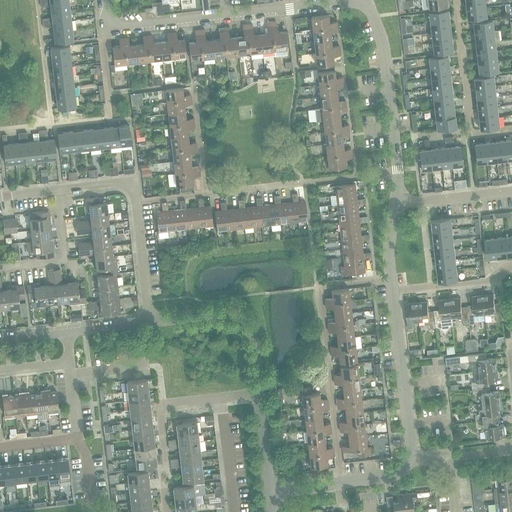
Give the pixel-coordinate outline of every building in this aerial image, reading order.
[(67,0),(50,2),(51,12),(70,10),(69,0),(67,0)] [(447,6),(446,0),(427,0),(428,8),(447,6)] [(464,6),(464,9),(485,7),(483,0),(465,0),(466,5),(464,6)] [(486,17),(485,7),(464,9),(465,13),(466,12),(467,19),(486,17)] [(71,20),(70,10),(51,12),(52,22),(71,20)] [(429,12),(430,23),(449,21),(448,10),(429,12)] [(311,17),(312,29),(337,26),(336,22),(329,22),(328,15),(311,17)] [(52,22),(54,32),(73,30),(71,20),(52,22)] [(473,22),(474,33),(493,31),(492,20),(473,22)] [(430,23),(431,33),(450,31),(449,21),(430,23)] [(276,25),(271,26),(274,51),(286,49),(284,32),(277,33),(276,25)] [(262,52),(274,51),(271,26),(267,27),(268,34),(260,35),(262,52)] [(312,29),(314,41),(331,39),(330,32),(337,31),(337,26),(312,29)] [(251,53),(262,52),(260,35),(253,35),(252,28),(248,29),(251,53)] [(239,54),(251,53),(248,29),(243,29),(244,36),(237,37),(239,54)] [(74,40),(73,30),(54,32),(55,43),(74,40)] [(215,57),(227,56),(224,31),(219,32),(220,39),(213,40),(215,57)] [(227,56),(239,54),(237,37),(229,38),(229,31),(224,31),(227,56)] [(451,41),(450,31),(431,33),(432,43),(451,41)] [(494,41),(493,31),(474,33),(475,43),(494,41)] [(162,59),(174,58),(171,33),(167,34),(167,41),(160,42),(162,59)] [(176,33),(171,33),(174,58),(186,56),(184,39),(177,40),(176,33)] [(202,58),(215,57),(213,40),(206,41),(205,33),(200,34),(202,58)] [(191,60),(202,58),(200,34),(195,35),(196,42),(189,43),(191,60)] [(138,62),(150,61),(147,36),(143,37),(144,44),(136,45),(138,62)] [(150,61),(162,59),(160,42),(153,43),(152,36),(147,36),(150,61)] [(126,63),(138,62),(136,45),(129,46),(128,38),(124,39),(126,63)] [(114,65),(126,63),(124,39),(119,39),(120,47),(112,48),(114,65)] [(314,41),(315,53),(339,50),(339,45),(332,46),(331,39),(314,41)] [(452,51),(451,41),(432,43),(434,53),(452,51)] [(475,43),(477,53),(495,51),(494,41),(475,43)] [(50,54),(50,58),(70,56),(69,45),(51,47),(51,54),(50,54)] [(339,50),(315,53),(316,65),(334,63),(333,56),(340,55),(339,50)] [(496,61),(495,51),(477,53),(478,63),(496,61)] [(52,61),(53,68),(72,66),(70,56),(50,58),(50,61),(52,61)] [(430,68),(449,66),(447,56),(429,58),(430,68)] [(497,71),(496,61),(478,63),(479,73),(497,71)] [(73,76),(72,66),(53,68),(54,74),(52,74),(52,78),(73,76)] [(431,78),(450,76),(449,66),(430,68),(431,78)] [(317,72),(319,84),(343,82),(342,77),(335,78),(334,70),(317,72)] [(54,81),(55,88),(74,86),(73,76),(52,78),(53,82),(54,81)] [(431,78),(432,89),(451,86),(450,76),(431,78)] [(473,85),(474,89),(494,86),(493,76),(474,78),(475,85),(473,85)] [(89,78),(79,81),(80,86),(90,83),(89,78)] [(319,84),(320,96),(337,94),(336,87),(344,86),(343,82),(319,84)] [(75,96),(74,86),(55,88),(56,94),(54,95),(55,98),(75,96)] [(433,99),(452,96),(451,86),(432,89),(433,99)] [(495,96),(494,86),(474,89),(474,92),(476,92),(477,98),(495,96)] [(167,102),(191,99),(191,94),(183,95),(182,88),(165,90),(167,102)] [(338,101),(337,94),(320,96),(321,108),(346,105),(345,101),(338,101)] [(76,106),(75,96),(55,98),(55,102),(57,102),(58,109),(76,106)] [(433,99),(434,109),(453,106),(452,96),(433,99)] [(476,105),(476,109),(496,106),(495,96),(477,98),(477,105),(476,105)] [(167,102),(168,113),(185,112),(184,104),(192,104),(191,99),(167,102)] [(321,108),(314,109),(316,121),(323,120),(340,118),(339,111),(346,110),(346,105),(321,108)] [(435,119),(454,116),(453,106),(434,109),(435,119)] [(497,116),(496,106),(476,109),(477,112),(478,112),(479,118),(497,116)] [(169,126),(194,123),(193,118),(186,119),(185,112),(168,113),(169,126)] [(455,127),(454,116),(435,119),(437,129),(455,127)] [(499,127),(497,116),(479,118),(480,129),(499,127)] [(323,120),(324,132),(349,129),(348,124),(341,125),(340,118),(323,120)] [(171,137),(188,136),(187,128),(194,127),(194,123),(169,126),(171,137)] [(129,125),(118,126),(120,145),(131,144),(129,125)] [(110,146),(120,145),(118,126),(108,128),(110,146)] [(100,147),(110,146),(108,128),(98,129),(100,147)] [(90,149),(100,147),(98,129),(88,130),(90,149)] [(324,132),(326,144),(343,142),(342,135),(349,134),(349,129),(324,132)] [(80,150),(90,149),(88,130),(78,131),(80,150)] [(70,151),(80,150),(78,131),(68,132),(70,151)] [(70,151),(68,132),(57,133),(59,152),(70,151)] [(171,137),(172,150),(196,147),(196,142),(189,143),(188,136),(171,137)] [(54,139),(43,140),(46,159),(56,158),(54,139)] [(35,160),(46,159),(43,140),(33,141),(35,160)] [(25,161),(35,160),(33,141),(23,143),(25,161)] [(497,161),(507,159),(505,141),(495,142),(497,161)] [(326,144),(327,156),(351,153),(351,148),(343,149),(343,142),(326,144)] [(487,162),(497,161),(495,142),(485,143),(487,162)] [(15,162),(25,161),(23,143),(13,144),(15,162)] [(477,163),(487,162),(485,143),(475,144),(477,163)] [(15,162),(13,144),(3,145),(5,164),(15,162)] [(460,146),(450,147),(452,166),(462,165),(460,146)] [(173,162),(191,160),(190,152),(197,151),(196,147),(172,150),(173,162)] [(442,167),(452,166),(450,147),(440,148),(442,167)] [(432,168),(442,167),(440,148),(430,149),(432,168)] [(432,168),(430,149),(419,151),(421,169),(432,168)] [(351,153),(327,156),(328,168),(345,166),(344,159),(352,158),(351,153)] [(173,162),(175,173),(199,170),(199,166),(191,166),(191,160),(173,162)] [(171,168),(164,169),(166,179),(172,178),(171,168)] [(200,175),(199,170),(175,173),(176,185),(179,185),(180,193),(194,192),(192,176),(200,175)] [(335,186),(336,195),(356,193),(355,183),(335,186)] [(336,195),(330,196),(331,205),(337,204),(357,202),(357,199),(356,193),(336,195)] [(90,215),(108,213),(107,202),(99,203),(98,197),(85,198),(86,210),(89,210),(90,215)] [(298,197),(292,198),(293,202),(296,202),(298,221),(307,220),(305,200),(298,201),(298,197)] [(357,204),(361,204),(361,198),(357,199),(357,202),(337,204),(338,213),(358,211),(357,204)] [(280,199),(274,200),(275,204),(278,204),(280,224),(289,222),(287,203),(280,203),(280,199)] [(262,201),(256,202),(257,206),(260,206),(262,226),(271,225),(269,205),(262,205),(262,201)] [(203,202),(198,203),(198,207),(201,207),(203,226),(213,225),(210,206),(204,206),(203,202)] [(289,222),(298,221),(296,202),(293,202),(287,203),(289,222)] [(244,203),(239,204),(239,208),(242,208),(244,228),(253,227),(251,207),(245,207),(244,203)] [(185,204),(180,205),(180,209),(183,209),(185,229),(194,228),(192,208),(186,208),(185,204)] [(271,225),(280,224),(278,204),(275,204),(269,205),(271,225)] [(226,205),(221,206),(221,210),(224,210),(226,230),(235,229),(233,209),(227,209),(226,205)] [(168,206),(162,207),(162,211),(165,211),(168,231),(176,230),(174,210),(168,210),(168,206)] [(253,227),(262,226),(260,206),(257,206),(251,207),(253,227)] [(194,228),(203,226),(201,207),(198,207),(192,208),(194,228)] [(233,209),(235,229),(244,228),(242,208),(239,208),(233,209)] [(176,230),(185,229),(183,209),(180,209),(174,210),(176,230)] [(217,231),(226,230),(224,210),(221,210),(215,211),(217,231)] [(29,219),(30,230),(51,228),(50,217),(45,217),(45,211),(31,213),(32,219),(29,219)] [(158,232),(168,231),(165,211),(162,211),(156,212),(158,232)] [(338,213),(339,222),(359,219),(359,217),(358,211),(338,213)] [(76,228),(109,224),(108,213),(90,215),(90,220),(76,221),(76,228)] [(360,222),(364,222),(363,216),(359,217),(359,219),(339,222),(340,231),(360,228),(360,222)] [(432,224),(433,231),(452,229),(451,218),(430,221),(431,224),(432,224)] [(92,237),(110,235),(109,224),(76,228),(77,234),(92,232),(92,237)] [(30,230),(32,241),(52,238),(51,228),(30,230)] [(340,231),(341,240),(361,237),(361,235),(360,228),(340,231)] [(453,239),(452,229),(433,231),(434,237),(432,237),(433,241),(453,239)] [(362,240),(366,240),(365,234),(361,235),(361,237),(341,240),(342,249),(362,246),(362,240)] [(78,243),(79,249),(112,245),(110,235),(92,237),(93,241),(78,243)] [(501,257),(508,256),(506,237),(496,238),(498,259),(501,258),(501,257)] [(52,238),(32,241),(28,241),(29,252),(36,252),(36,258),(50,256),(49,250),(53,250),(52,238)] [(494,259),(498,259),(496,238),(485,239),(487,258),(494,257),(494,259)] [(435,244),(435,251),(454,249),(453,239),(433,241),(433,245),(435,244)] [(113,256),(112,245),(79,249),(80,255),(94,254),(95,258),(113,256)] [(342,249),(343,258),(363,255),(363,253),(362,246),(342,249)] [(455,259),(454,249),(435,251),(436,258),(435,258),(435,261),(455,259)] [(364,258),(368,258),(367,252),(363,253),(363,255),(343,258),(345,266),(341,267),(341,274),(365,271),(364,258)] [(105,274),(116,273),(118,273),(116,256),(113,256),(95,258),(96,269),(104,268),(105,274)] [(437,265),(438,271),(456,269),(455,259),(435,261),(435,265),(437,265)] [(58,302),(68,301),(66,283),(62,284),(60,269),(54,270),(58,302)] [(458,280),(456,269),(438,271),(439,282),(458,280)] [(46,303),(58,302),(54,270),(48,270),(49,285),(44,286),(46,303)] [(118,285),(116,273),(105,274),(97,275),(98,287),(118,285)] [(0,308),(8,308),(6,290),(2,291),(0,276),(0,308)] [(77,282),(66,283),(68,301),(68,304),(86,302),(84,289),(78,290),(77,282)] [(36,305),(46,303),(44,286),(39,286),(39,283),(27,285),(29,298),(35,297),(36,305)] [(12,289),(6,290),(8,308),(19,307),(18,299),(25,298),(23,285),(12,286),(12,289)] [(100,301),(119,298),(118,285),(98,287),(100,301)] [(325,298),(326,303),(350,300),(349,288),(332,290),(332,297),(325,298)] [(493,294),(483,295),(485,314),(491,313),(491,317),(496,316),(496,321),(502,320),(500,302),(494,303),(493,294)] [(473,305),(467,306),(469,324),(475,323),(475,322),(485,320),(485,314),(483,295),(472,296),(473,305)] [(119,298),(100,301),(100,305),(96,305),(97,314),(120,311),(119,298)] [(463,325),(469,324),(467,306),(461,307),(460,298),(450,299),(452,317),(458,317),(458,321),(463,320),(463,325)] [(453,326),(452,317),(450,299),(439,300),(440,309),(434,310),(436,328),(439,327),(439,328),(445,334),(451,327),(453,326)] [(334,307),(334,314),(352,312),(350,300),(326,303),(326,308),(334,307)] [(430,328),(436,328),(434,310),(428,310),(427,301),(417,303),(419,321),(425,321),(425,325),(430,324),(430,328)] [(413,322),(419,321),(417,303),(406,304),(408,326),(413,326),(413,322)] [(328,322),(328,327),(353,324),(352,312),(334,314),(335,321),(328,322)] [(336,331),(337,338),(354,336),(353,324),(328,327),(329,332),(336,331)] [(330,346),(331,351),(356,348),(354,336),(337,338),(338,345),(330,346)] [(356,348),(331,351),(332,356),(339,355),(340,362),(357,360),(356,348)] [(486,353),(468,355),(469,361),(469,366),(472,365),(473,371),(478,371),(497,369),(496,358),(487,359),(486,353)] [(461,356),(445,358),(446,367),(462,365),(461,356)] [(341,373),(334,374),(334,379),(359,376),(365,375),(364,370),(363,363),(357,364),(340,366),(341,373)] [(471,382),(472,388),(490,386),(489,381),(498,380),(497,369),(478,371),(479,377),(475,377),(475,382),(471,382)] [(359,376),(334,379),(335,384),(342,383),(343,390),(360,388),(359,376)] [(126,381),(128,391),(148,389),(147,379),(126,381)] [(481,398),(482,404),(501,402),(499,391),(490,392),(490,386),(472,388),(473,394),(477,394),(477,398),(481,398)] [(302,395),(303,407),(328,404),(327,399),(320,400),(319,393),(311,394),(310,387),(297,388),(297,396),(302,395)] [(336,398),(337,403),(361,400),(360,388),(343,390),(344,397),(336,398)] [(128,391),(129,401),(149,398),(148,389),(128,391)] [(50,390),(45,391),(47,410),(58,409),(56,392),(50,392),(50,390)] [(40,394),(34,394),(36,412),(37,419),(48,418),(47,410),(45,391),(40,391),(40,394)] [(19,396),(13,397),(15,414),(26,413),(23,393),(18,394),(19,396)] [(28,393),(23,393),(26,413),(36,412),(34,394),(29,395),(28,393)] [(4,416),(15,414),(13,397),(7,398),(7,395),(2,396),(4,416)] [(129,401),(130,410),(150,408),(149,398),(129,401)] [(345,407),(346,414),(363,412),(361,400),(337,403),(337,408),(345,407)] [(475,415),(476,421),(494,419),(493,414),(502,413),(501,402),(482,404),(483,410),(479,410),(479,415),(475,415)] [(303,407),(305,419),(322,417),(321,410),(328,409),(328,404),(303,407)] [(130,410),(131,420),(151,417),(150,408),(130,410)] [(339,422),(340,427),(364,424),(363,412),(346,414),(346,421),(339,422)] [(131,420),(132,429),(152,427),(151,417),(131,420)] [(305,419),(306,431),(331,428),(330,423),(323,424),(322,417),(305,419)] [(486,438),(505,436),(503,424),(494,425),(494,419),(476,421),(476,428),(481,427),(481,431),(485,431),(486,438)] [(176,424),(177,434),(198,432),(197,422),(176,424)] [(119,423),(101,425),(102,433),(104,432),(109,432),(120,431),(119,423)] [(347,431),(348,438),(366,436),(364,424),(340,427),(340,431),(347,431)] [(46,426),(38,427),(39,431),(39,435),(48,434),(47,430),(46,426)] [(132,429),(133,439),(153,436),(152,427),(132,429)] [(306,431),(307,443),(325,441),(324,433),(331,433),(331,428),(306,431)] [(177,434),(179,443),(199,441),(198,432),(177,434)] [(133,439),(134,448),(154,446),(153,436),(133,439)] [(367,447),(366,436),(348,438),(349,445),(342,446),(342,451),(358,449),(359,456),(372,454),(371,447),(367,447)] [(179,443),(180,453),(200,451),(199,441),(179,443)] [(307,443),(309,454),(333,452),(333,447),(325,448),(325,441),(307,443)] [(134,448),(135,458),(156,455),(154,446),(134,448)] [(180,453),(181,462),(201,460),(200,451),(180,453)] [(334,456),(333,452),(309,454),(310,467),(327,465),(326,457),(334,456)] [(157,465),(156,455),(135,458),(136,468),(157,465)] [(373,455),(365,456),(366,466),(374,466),(373,455)] [(57,459),(59,477),(59,482),(70,480),(68,458),(57,459)] [(46,461),(48,478),(59,477),(57,459),(46,461)] [(181,462),(182,472),(202,470),(201,460),(181,462)] [(35,462),(37,479),(48,478),(46,461),(35,462)] [(24,463),(26,480),(37,479),(35,462),(24,463)] [(14,464),(16,482),(26,480),(24,463),(14,464)] [(3,466),(5,483),(5,486),(16,485),(16,482),(14,464),(3,466)] [(203,480),(202,470),(182,472),(183,482),(203,480)] [(494,488),(495,491),(511,489),(511,470),(494,473),(495,479),(498,478),(499,487),(494,488)] [(127,473),(129,483),(149,481),(148,471),(127,473)] [(472,486),(481,485),(480,472),(471,473),(472,486)] [(129,483),(130,492),(150,490),(149,481),(129,483)] [(173,488),(174,497),(195,495),(194,485),(173,488)] [(511,489),(495,491),(496,503),(511,501),(511,489)] [(130,492),(131,502),(151,500),(150,490),(130,492)] [(397,500),(393,501),(394,511),(402,511),(413,510),(412,499),(416,499),(415,492),(396,494),(397,500)] [(174,497),(175,507),(196,505),(195,495),(174,497)] [(402,511),(394,511),(393,501),(392,501),(392,496),(386,496),(387,511),(402,511)] [(131,502),(132,511),(152,509),(151,500),(131,502)] [(496,511),(511,511),(511,501),(496,503),(496,511)]
